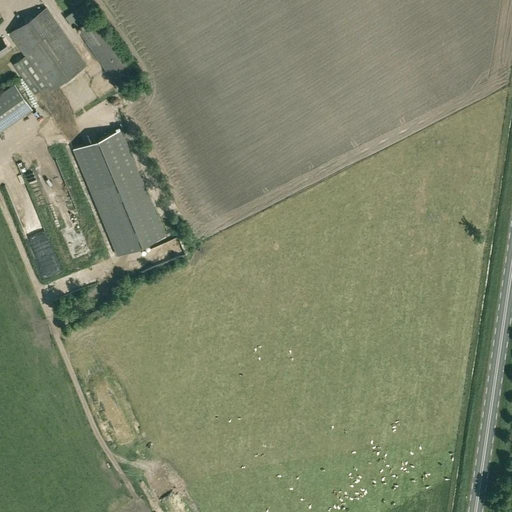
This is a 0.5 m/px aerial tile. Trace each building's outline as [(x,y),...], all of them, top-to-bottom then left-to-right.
[(130,69),(84,4),(65,17),(72,28),(75,26),(114,81),(130,69)] [(9,32),(25,56),(13,64),(34,94),(46,86),(50,91),(87,66),(46,7),(9,32)] [(0,39),(0,56),(10,49),(2,38),(0,39)] [(83,69),(60,84),(64,90),(87,75),(83,69)] [(0,128),(31,107),(14,82),(0,92),(0,128)] [(165,237),(138,171),(121,130),(74,149),(91,190),(118,256),(165,237)] [(33,161),(50,152),(43,139),(26,147),(33,161)] [(45,275),(61,271),(54,246),(38,251),(45,275)]
